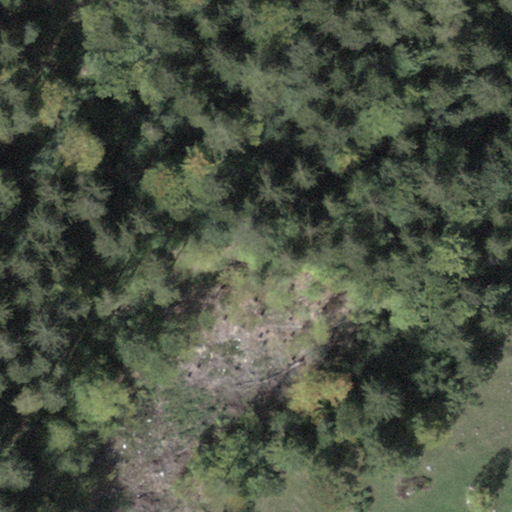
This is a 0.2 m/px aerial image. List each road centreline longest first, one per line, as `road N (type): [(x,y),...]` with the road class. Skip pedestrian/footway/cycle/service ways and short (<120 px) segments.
road 1 (track): [(0,468),(138,317),(276,221),(353,150)]
road 2 (track): [(0,102),(211,39),(296,0)]
